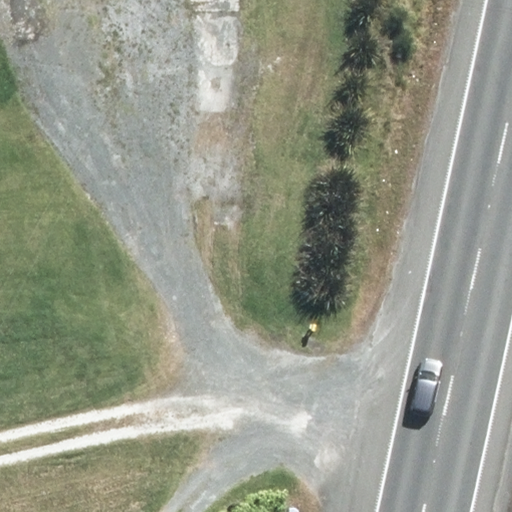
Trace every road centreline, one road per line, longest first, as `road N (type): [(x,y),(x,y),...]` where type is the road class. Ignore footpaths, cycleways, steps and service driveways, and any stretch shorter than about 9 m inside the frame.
road 1 (track): [(447,421),(0,478)]
road 2 (trunk): [(511,104),(427,511)]
